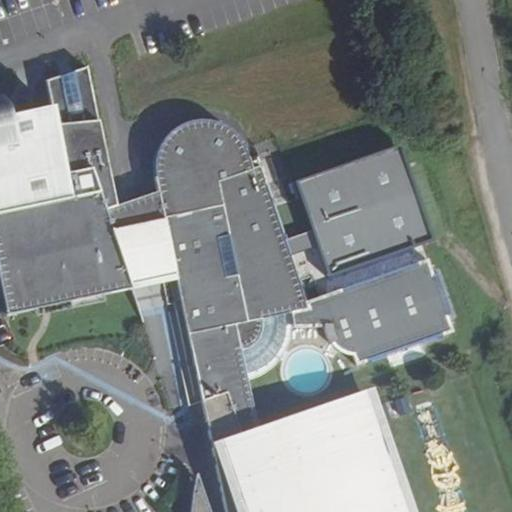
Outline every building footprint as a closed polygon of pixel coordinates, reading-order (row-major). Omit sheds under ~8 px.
[(0,211),(97,188),(105,205),(114,203),(83,70),(40,79),(46,108),(6,116),(1,92),(0,92),(0,211)] [(250,368),(262,359),(266,353),(272,344),(275,334),(276,327),(326,328),(335,346),(343,356),(354,356),(364,371),(456,337),(428,259),(297,301),(246,140),(240,129),(231,121),(225,116),(210,111),(198,110),(188,111),(181,113),(176,116),(168,121),(158,131),(152,144),(150,156),(150,167),(156,189),(103,209),(97,192),(0,213),(0,283),(6,310),(176,275),(214,453),(262,440),(240,372),(250,368)] [(294,186),(328,282),(433,245),(399,149),(294,186)] [(262,440),(214,453),(225,511),(209,511),(203,494),(190,498),(188,511),(407,511),(373,411),(371,406),(262,440)] [(196,473),(193,485),(190,498),(203,494),(200,483),(196,473)]
